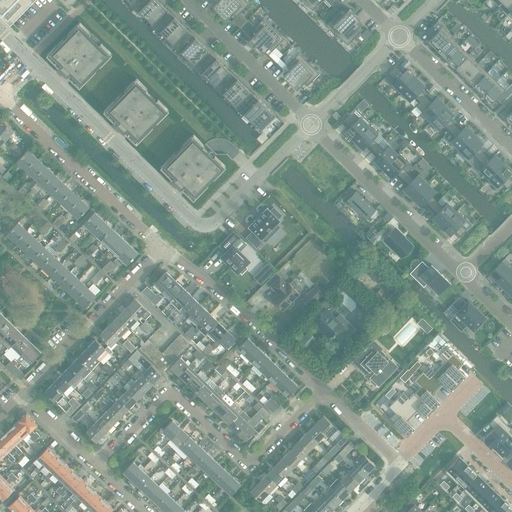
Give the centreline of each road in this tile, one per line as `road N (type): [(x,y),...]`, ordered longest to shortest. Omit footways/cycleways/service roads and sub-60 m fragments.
road 1 (residential): [(30,61),(200,226),(214,223),(311,125)]
road 2 (residential): [(95,466),(166,396),(178,397),(248,461),(323,391)]
road 3 (residential): [(162,249),(0,95)]
road 4 (residential): [(323,391),(227,297),(162,249)]
road 5 (residential): [(463,275),(311,125)]
road 6 (residential): [(22,395),(162,249)]
road 7 (residential): [(311,125),(187,0)]
road 8 (residential): [(401,36),(511,147)]
road 9 (residential): [(311,125),(401,36)]
